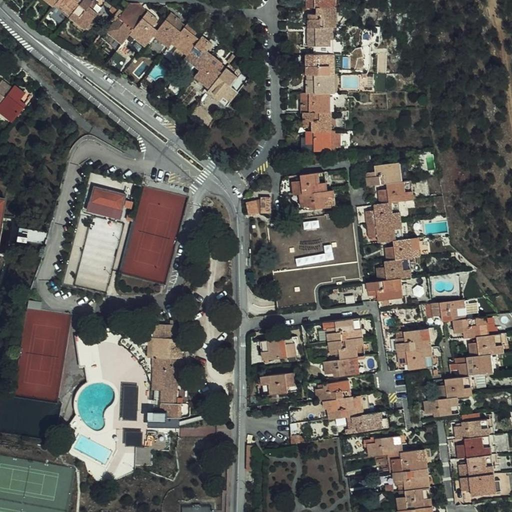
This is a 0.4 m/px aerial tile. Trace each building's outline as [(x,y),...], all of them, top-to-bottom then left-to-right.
[(51,0),(47,6),(62,19),(75,3),(71,0),(51,0)] [(84,0),(76,0),(75,3),(62,19),(78,31),(90,15),(85,11),(90,4),(84,0)] [(307,10),(299,10),(299,22),(325,22),(328,22),(327,2),(307,3),(307,10)] [(151,30),(153,28),(148,24),(153,18),(142,10),(132,22),(123,34),(139,45),(151,30)] [(167,42),(170,38),(174,32),(171,29),(176,22),(165,13),(153,28),(151,30),(167,42)] [(123,34),(132,22),(123,16),(107,36),(116,43),(123,34)] [(170,38),(184,50),(193,38),(189,35),(194,29),(183,20),(174,32),(170,38)] [(325,22),(299,22),(300,34),(324,34),(325,22)] [(182,53),(197,65),(207,53),(202,49),(206,43),(196,35),(193,38),(184,50),(182,53)] [(305,69),(324,69),(324,48),(305,49),(305,56),(297,56),(297,69),(305,69)] [(192,72),(208,85),(218,73),(212,69),(217,61),(207,53),(197,65),(192,72)] [(222,67),(218,73),(208,85),(206,88),(226,104),(241,83),(222,67)] [(297,89),(299,89),(319,88),(324,88),(324,69),(305,69),(305,75),(297,75),(297,89)] [(295,108),(319,107),(319,88),(299,89),(299,95),(293,95),(293,107),(295,108)] [(19,98),(9,89),(6,93),(0,100),(0,119),(6,124),(19,108),(15,104),(19,98)] [(322,127),(322,107),(319,107),(295,108),(295,120),(303,120),(303,127),(322,127)] [(293,135),(294,145),(322,146),(322,127),(303,127),(298,127),(298,135),(293,135)] [(322,127),(322,146),(325,146),(325,143),(331,143),(330,127),(322,127)] [(378,180),(393,178),(391,160),(367,163),(368,169),(360,170),(362,182),(378,180)] [(293,190),(318,188),(316,168),(292,171),(292,177),(285,178),(287,191),(293,190)] [(379,187),(372,188),(374,200),(391,198),(405,196),(403,177),(393,178),(378,180),(379,187)] [(318,188),(293,190),(294,203),(302,202),(302,206),(326,203),(325,187),(318,188)] [(129,199),(99,191),(94,206),(124,215),(129,199)] [(255,194),(246,201),(241,205),(243,211),(252,208),(262,208),(262,197),(264,197),(263,196),(262,196),(262,193),(255,194)] [(361,221),(393,217),(391,198),(374,200),(366,201),(367,208),(360,209),(361,221)] [(124,215),(94,206),(92,215),(122,224),(124,215)] [(347,208),(264,218),(276,316),(359,306),(347,208)] [(386,237),(395,236),(393,217),(361,221),(363,234),(370,233),(371,238),(386,237)] [(30,233),(16,231),(14,243),(28,245),(30,233)] [(47,236),(30,233),(28,245),(45,249),(47,236)] [(387,244),(380,245),(381,257),(399,255),(412,253),(409,234),(395,236),(386,237),(387,244)] [(377,265),(369,266),(371,278),(390,276),(402,274),(399,255),(381,257),(376,257),(377,265)] [(390,276),(371,278),(360,279),(361,291),(371,290),(372,297),(392,294),(390,276)] [(447,316),(459,315),(456,296),(424,300),(426,312),(434,312),(434,318),(447,316)] [(22,310),(35,312),(36,305),(24,302),(22,310)] [(470,333),(481,331),(479,312),(459,315),(447,316),(449,329),(456,329),(456,334),(470,333)] [(329,325),(322,326),(323,339),(355,335),(353,316),(329,319),(329,325)] [(163,420),(175,421),(176,406),(169,405),(171,384),(174,384),(176,352),(176,339),(170,339),(171,325),(147,324),(147,338),(146,338),(145,357),(147,357),(145,389),(153,390),(153,394),(155,394),(155,398),(154,414),(152,414),(151,424),(162,424),(163,420)] [(392,348),(424,344),(421,325),(397,329),(398,334),(390,336),(392,348)] [(470,338),(463,339),(465,353),(484,351),(496,349),(494,330),(481,331),(470,333),(470,338)] [(280,335),(256,338),(258,357),(290,353),(288,340),(281,341),(280,335)] [(332,351),(333,357),(349,354),(357,353),(355,335),(323,339),(325,352),(332,351)] [(80,374),(92,373),(90,341),(77,342),(80,374)] [(424,344),(392,348),(394,361),(401,360),(402,366),(426,363),(424,344)] [(460,360),(453,360),(455,374),(462,373),(487,370),(484,351),(465,353),(460,354),(460,360)] [(328,373),(351,370),(349,354),(333,357),(318,358),(319,369),(328,368),(328,373)] [(288,370),(257,374),(259,392),(283,388),(283,383),(290,382),(288,370)] [(439,381),(432,382),(433,396),(450,394),(465,391),(462,373),(455,374),(438,376),(439,381)] [(320,396),(344,393),(342,377),(318,380),(318,383),(310,384),(312,397),(320,396)] [(145,389),(145,398),(155,398),(155,394),(153,394),(153,390),(145,389)] [(357,411),(354,391),(344,393),(320,396),(321,402),(323,402),(325,415),(342,413),(357,411)] [(450,394),(433,396),(419,398),(420,410),(428,409),(428,412),(452,409),(450,394)] [(308,397),(293,399),(294,406),(282,407),(284,420),(310,417),(308,397)] [(375,415),(374,409),(362,410),(357,411),(342,413),(343,425),(351,424),(351,427),(380,423),(380,414),(375,415)] [(458,434),(482,431),(479,416),(471,417),(470,410),(455,412),(456,422),(448,424),(449,435),(458,434)] [(297,429),(285,430),(286,439),(299,438),(297,429)] [(56,450),(61,452),(62,451),(71,433),(66,431),(61,440),(56,450)] [(396,447),(394,431),(370,434),(370,438),(364,439),(362,439),(364,451),(384,448),(394,447),(396,447)] [(460,454),(485,450),(482,431),(458,434),(459,442),(451,443),(452,455),(460,454)] [(256,439),(248,439),(247,465),(255,465),(256,439)] [(395,453),(387,454),(389,467),(421,463),(418,444),(396,447),(394,447),(395,453)] [(455,474),(487,469),(485,450),(460,454),(462,460),(453,461),(455,474)] [(421,463),(389,467),(391,480),(398,479),(399,485),(423,482),(421,463)] [(466,491),(490,488),(487,469),(455,474),(457,487),(465,486),(466,491)] [(394,505),(426,501),(423,482),(399,485),(400,492),(392,493),(394,505)] [(427,511),(426,501),(394,505),(394,511),(427,511)]
